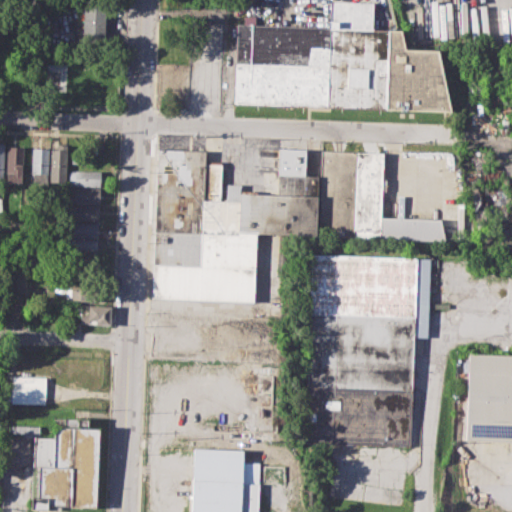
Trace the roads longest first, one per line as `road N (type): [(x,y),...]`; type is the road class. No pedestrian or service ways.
road 1 (residential): [(142,0),(120,511)]
road 2 (residential): [(0,121),(464,136)]
road 3 (residential): [(0,336),(131,341)]
